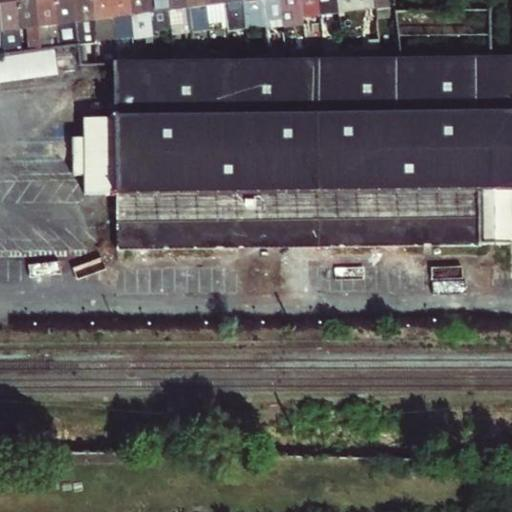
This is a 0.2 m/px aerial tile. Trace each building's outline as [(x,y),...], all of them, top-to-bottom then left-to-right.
[(15,0),(0,0),(0,31),(19,29),(15,0)] [(15,0),(19,29),(37,27),(33,0),(15,0)] [(52,0),(33,0),(37,27),(55,25),(52,0)] [(74,22),(71,0),(52,0),(55,25),(74,22)] [(71,0),(74,22),(77,40),(78,49),(96,47),(93,19),(90,0),(71,0)] [(90,0),(93,19),(112,17),(110,0),(90,0)] [(129,0),(110,0),(112,17),(131,15),(129,0)] [(149,12),(147,0),(129,0),(131,15),(149,12)] [(166,0),(147,0),(149,12),(167,10),(166,0)] [(187,7),(186,0),(166,0),(167,10),(170,28),(189,26),(187,7)] [(301,14),(299,0),(279,0),(284,31),(303,29),(301,14)] [(299,0),(301,14),(320,12),(318,0),(299,0)] [(318,0),(320,12),(339,10),(338,7),(337,0),(318,0)] [(151,31),(149,12),(131,15),(134,41),(146,40),(145,32),(151,31)] [(308,66),(306,55),(287,56),(288,66),(308,66)]
